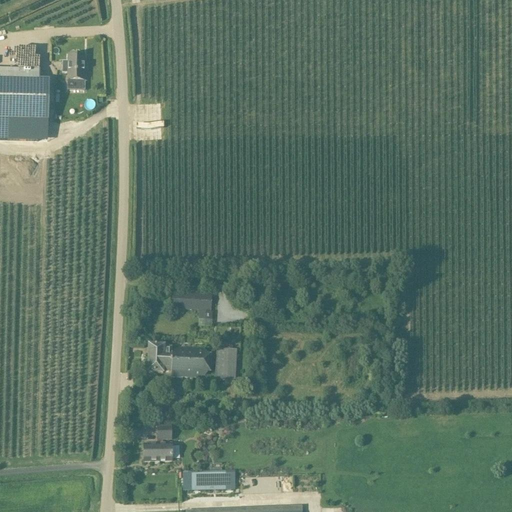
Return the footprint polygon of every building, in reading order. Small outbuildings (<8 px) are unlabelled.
[(84,71),(84,57),(68,57),(68,63),(62,62),(62,74),(68,75),(68,82),(86,82),(86,72),(84,71)] [(9,71),(0,70),(0,121),(7,121),(48,122),(49,82),(39,82),(39,72),(9,71)] [(6,158),(5,174),(30,175),(30,159),(6,158)] [(169,310),(210,312),(211,294),(170,292),(169,310)] [(212,313),(198,312),(198,320),(212,320),(212,313)] [(163,361),(163,363),(203,365),(203,354),(203,351),(163,349),(163,347),(148,347),(147,361),(163,361)] [(236,352),(216,351),(215,355),(214,381),(235,382),(236,352)] [(162,374),(170,374),(170,379),(202,380),(203,365),(163,363),(163,361),(147,361),(147,374),(162,375),(162,374)] [(171,442),(171,428),(156,428),(156,442),(171,442)] [(171,463),(170,446),(144,446),(144,463),(171,463)] [(185,475),(185,493),(191,493),(225,492),(224,475),(185,475)]
